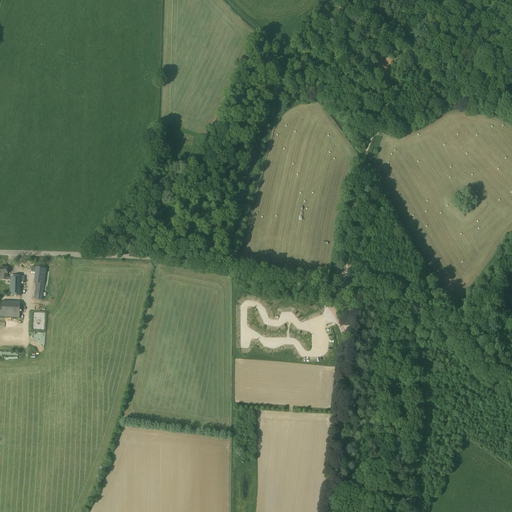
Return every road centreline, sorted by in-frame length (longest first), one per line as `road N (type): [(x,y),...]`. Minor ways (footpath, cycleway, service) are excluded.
road 1 (unclassified): [(326,511),(346,347),(336,315),(309,287),(168,257),(0,252)]
road 2 (track): [(342,291),(364,157),(403,66),(443,0)]
road 3 (track): [(511,330),(354,294)]
road 4 (track): [(231,270),(271,115)]
road 5 (track): [(146,256),(149,128)]
